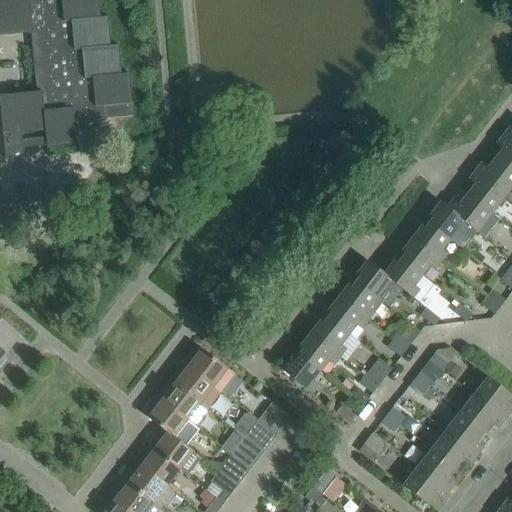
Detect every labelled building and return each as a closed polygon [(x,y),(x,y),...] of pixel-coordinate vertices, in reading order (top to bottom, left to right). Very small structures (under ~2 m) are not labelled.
[(130,103),(127,78),(130,78),(130,74),(119,75),(117,50),(119,50),(119,45),(109,46),(106,22),(109,22),(108,17),(98,18),(96,0),(0,0),(0,36),(4,36),(4,33),(29,31),(29,33),(35,33),(36,43),(32,43),(36,82),(39,82),(40,92),(34,93),(35,95),(10,98),(10,95),(0,95),(0,102),(3,136),(4,136),(6,158),(24,157),(22,134),(23,134),(23,131),(43,129),(43,132),(45,132),(47,148),(52,148),(51,145),(76,143),(76,145),(77,145),(75,122),(106,119),(105,106),(132,104),(132,102),(130,103)] [(511,129),(510,128),(503,136),(511,142),(511,129)] [(511,142),(503,136),(497,144),(504,149),(496,159),(511,171),(511,142)] [(511,188),(511,171),(496,159),(488,169),(482,164),(475,172),(506,196),(511,188)] [(506,196),(475,172),(469,180),(476,185),(468,195),(492,214),(506,196)] [(476,233),(492,214),(468,195),(460,205),(453,200),(448,208),(447,208),(469,226),(468,227),(476,233)] [(469,226),(447,208),(448,208),(445,205),(441,202),(426,221),(450,240),(457,232),(461,235),(468,227),(469,226)] [(442,250),(450,240),(426,221),(413,239),(441,261),(446,254),(442,250)] [(441,261),(413,239),(399,257),(422,276),(429,267),(433,270),(441,261)] [(414,286),(422,276),(399,257),(385,275),(384,276),(396,286),(412,298),(418,290),(414,286)] [(396,286),(384,276),(385,275),(368,261),(353,280),(377,299),(385,289),(390,293),(396,286)] [(511,289),(511,265),(501,281),(511,289)] [(369,309),(377,299),(353,280),(339,298),(368,320),(374,313),(369,309)] [(495,315),(506,301),(493,290),(482,305),(495,315)] [(368,320),(339,298),(325,316),(349,335),(356,326),(361,329),(368,320)] [(472,315),(459,305),(453,312),(467,322),(472,315)] [(440,319),(427,309),(421,316),(434,326),(440,319)] [(341,345),(349,335),(325,316),(311,334),(340,357),(346,349),(341,345)] [(21,336),(6,323),(0,318),(0,347),(12,357),(7,353),(21,336)] [(401,358),(412,343),(399,333),(388,348),(401,358)] [(340,357),(311,334),(297,352),(321,371),(329,362),(334,365),(340,357)] [(235,374),(197,346),(184,363),(221,392),(235,374)] [(0,371),(12,357),(0,347),(0,371)] [(398,361),(385,351),(379,358),(393,369),(398,361)] [(314,381),(321,371),(297,352),(283,371),(312,393),(318,385),(314,381)] [(448,364),(435,354),(429,361),(442,371),(448,364)] [(221,392),(184,363),(171,380),(208,409),(221,392)] [(450,363),(444,370),(453,377),(459,370),(450,363)] [(373,394),(384,380),(371,369),(359,384),(373,394)] [(422,397),(434,382),(421,372),(409,386),(422,397)] [(505,407),(511,397),(511,395),(489,377),(474,396),(505,420),(511,412),(505,407)] [(208,409),(171,380),(158,397),(195,426),(208,409)] [(356,390),(352,395),(365,405),(370,398),(359,390),(356,390)] [(505,420),(474,396),(460,414),(485,433),(493,423),(499,428),(505,420)] [(195,426),(158,397),(144,415),(163,430),(186,447),(200,430),(195,426)] [(291,418),(283,412),(273,404),(264,414),(283,429),(291,418)] [(356,416),(343,406),(337,413),(350,423),(356,416)] [(394,433),(406,418),(393,408),(381,422),(394,433)] [(276,437),(258,423),(259,421),(250,414),(246,414),(236,426),(237,431),(246,438),(250,433),(268,447),(276,437)] [(283,429),(264,414),(259,421),(258,423),(276,437),(283,429)] [(477,443),(485,433),(460,414),(446,432),(477,456),(484,448),(477,443)] [(193,453),(186,447),(163,430),(150,446),(180,470),(193,453)] [(477,456),(446,432),(432,450),(457,469),(464,459),(471,464),(477,456)] [(268,447),(250,433),(246,438),(243,441),(262,456),(268,447)] [(372,462),(386,444),(373,434),(359,452),(372,462)] [(262,456),(243,441),(235,452),(254,466),(262,456)] [(180,470),(150,446),(137,463),(167,487),(167,486),(180,470)] [(449,479),(457,469),(432,450),(418,468),(449,492),(455,484),(449,479)] [(254,466),(235,452),(228,460),(247,475),(254,466)] [(247,475),(228,460),(219,471),(220,472),(238,486),(247,475)] [(167,487),(137,463),(124,480),(154,504),(167,487)] [(449,492),(418,468),(404,486),(428,505),(436,495),(443,500),(449,492)] [(323,495),(336,478),(327,470),(313,488),(323,495)] [(225,504),(238,486),(220,472),(212,483),(222,491),(217,498),(225,504)] [(154,504),(124,480),(110,497),(129,511),(159,511),(162,509),(154,504)] [(328,499),(323,495),(313,488),(305,498),(310,502),(313,499),(322,506),(328,499)] [(129,511),(110,497),(98,511),(129,511)] [(211,511),(218,511),(225,504),(217,498),(208,510),(211,511)] [(380,511),(365,500),(355,511),(380,511)] [(511,511),(511,502),(508,500),(502,508),(507,511),(511,511)]
